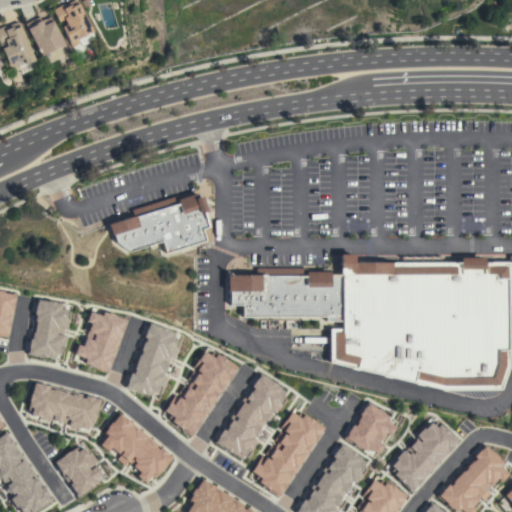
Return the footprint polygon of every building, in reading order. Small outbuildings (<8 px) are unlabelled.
[(75,0),(94,38),(95,40),(94,41),(92,43),(86,45),(84,48),(81,51),(79,53),(75,53),(61,27),(66,24),(63,18),(58,21),(52,9),(63,4),(64,6),(75,0)] [(24,24),(38,17),(40,21),(49,17),(63,43),(41,55),(24,24)] [(37,67),(21,74),(18,67),(26,64),(24,60),(16,63),(17,65),(9,68),(1,48),(6,46),(3,40),(0,41),(0,26),(4,25),(5,27),(17,21),(37,67)] [(165,253),(161,241),(128,251),(116,242),(113,234),(110,235),(107,224),(135,216),(178,203),(176,199),(192,194),(193,198),(200,196),(205,211),(203,211),(208,227),(201,229),(204,241),(165,253)] [(339,275),(339,254),(352,254),(352,263),(459,262),(459,257),(483,257),(483,262),(505,262),(507,302),(507,366),(499,389),(443,389),(328,362),(328,329),(341,329),(341,321),(339,275)] [(325,321),(325,316),(241,317),(241,305),(229,305),(229,291),(226,291),(226,275),(255,275),(255,268),(306,267),(306,272),(329,271),(329,275),(339,275),(341,321),(325,321)] [(13,294),(0,291),(0,334),(7,336),(13,294)] [(26,355),(58,360),(66,310),(58,309),(59,304),(35,300),(26,355)] [(124,319),(100,311),(99,316),(88,312),(84,322),(88,324),(80,347),(75,345),(72,355),(83,359),(81,364),(106,373),(124,319)] [(125,389),(156,399),(176,333),(146,324),(125,389)] [(233,366),(213,354),(211,357),(201,351),(191,368),(196,371),(188,386),(186,385),(178,399),(172,395),(162,412),(171,417),(168,423),(192,437),(233,366)] [(215,445),(241,460),(268,413),(272,415),(285,391),(256,374),(215,445)] [(97,399),(31,383),(25,408),(30,409),(28,418),(63,426),(63,427),(88,434),(97,399)] [(343,440),(372,457),(385,435),(388,437),(393,427),(384,422),(388,416),(364,402),(343,440)] [(278,497),(321,428),(301,415),(298,418),(288,412),(278,428),(283,432),(266,459),(259,455),(249,472),(258,478),(255,483),(278,497)] [(169,456),(118,413),(101,433),(105,436),(97,445),(105,452),(106,451),(124,465),(147,484),(169,456)] [(429,419),(386,469),(412,491),(455,442),(429,419)] [(31,511),(49,500),(6,433),(0,436),(0,480),(11,497),(9,499),(17,511),(31,511)] [(74,496),(102,479),(93,465),(80,444),(52,461),(74,496)] [(364,460),(336,444),(297,511),(332,511),(334,510),(335,510),(364,460)] [(437,495),(454,511),(467,511),(479,501),(480,502),(488,494),(486,491),(507,470),(483,447),(437,495)] [(252,511),(185,511),(192,502),(188,500),(191,495),(190,494),(193,488),(194,489),(201,479),(252,511)] [(392,511),(402,495),(373,479),(354,511),(392,511)] [(511,505),(503,495),(510,488),(508,486),(511,482),(511,505)] [(439,511),(427,502),(419,511),(439,511)]
